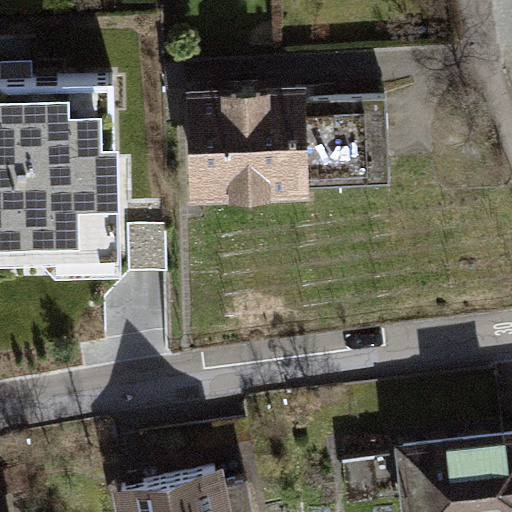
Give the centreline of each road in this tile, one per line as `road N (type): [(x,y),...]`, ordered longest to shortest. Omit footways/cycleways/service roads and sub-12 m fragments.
road 1 (residential): [(511,334),(215,372),(0,413)]
road 2 (residential): [(511,117),(477,0)]
